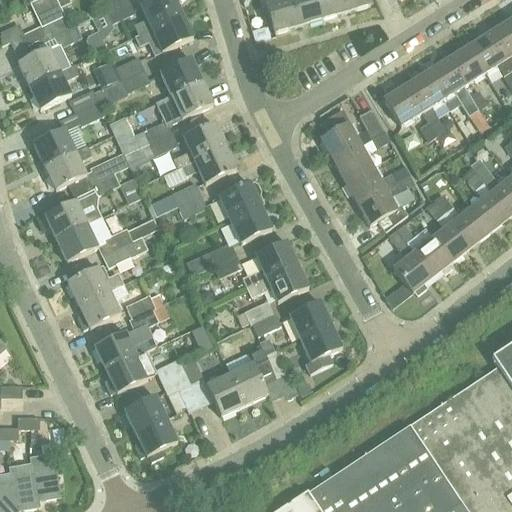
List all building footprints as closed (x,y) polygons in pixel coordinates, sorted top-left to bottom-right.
[(60,11),(55,0),(26,0),(30,8),(31,7),(42,30),(47,42),(70,31),(60,11)] [(55,0),(60,11),(70,6),(66,0),(55,0)] [(98,0),(105,14),(129,4),(126,0),(98,0)] [(151,32),(182,18),(173,0),(159,0),(140,9),(147,23),(134,29),(138,39),(151,33),(151,32)] [(278,0),(279,2),(266,6),(275,37),(299,29),(289,0),(278,0)] [(315,0),(289,0),(299,29),(323,22),(315,0)] [(346,15),(341,0),(315,0),(323,22),(346,15)] [(341,0),(346,15),(370,8),(368,0),(341,0)] [(129,4),(105,14),(112,28),(135,17),(129,4)] [(193,41),(182,18),(151,32),(151,33),(162,56),(193,41)] [(511,26),(511,24),(490,37),(511,72),(511,26)] [(70,31),(47,42),(37,46),(41,56),(19,67),(30,91),(61,76),(70,72),(69,71),(60,52),(81,42),(75,28),(70,31)] [(22,40),(18,31),(1,39),(1,50),(22,40)] [(511,72),(490,37),(469,50),(485,77),(497,69),(503,80),(511,74),(511,72)] [(485,77),(469,50),(448,64),(465,90),(485,77)] [(122,84),(145,73),(138,60),(115,71),(122,84)] [(172,100),(202,86),(191,62),(160,76),(171,99),(172,100)] [(448,64),(427,77),(444,103),(443,103),(450,114),(461,107),(469,119),(479,113),(470,99),(464,91),(465,90),(448,64)] [(61,76),(30,91),(41,114),(72,100),(65,86),(80,79),(75,69),(69,71),(70,72),(61,76)] [(145,73),(122,84),(128,97),(151,86),(145,73)] [(427,77),(406,90),(438,140),(446,135),(431,111),(443,103),(444,103),(427,77)] [(172,100),(171,99),(155,107),(160,118),(177,110),(183,122),(213,108),(202,86),(172,100)] [(438,140),(406,90),(385,103),(393,116),(384,122),(395,139),(404,134),(402,130),(413,122),(428,146),(438,140)] [(479,94),(470,99),(479,113),(487,109),(479,94)] [(76,118),(98,107),(92,95),(69,106),(76,118)] [(98,107),(76,118),(63,124),(68,134),(80,128),(82,130),(104,119),(98,107)] [(333,164),(385,135),(372,112),(359,120),(366,133),(355,139),(348,127),(321,143),(333,164)] [(148,148),(172,136),(166,124),(142,136),(148,148)] [(194,164),(225,149),(214,127),(183,141),(190,155),(173,163),(178,174),(182,172),(195,166),(194,164)] [(45,169),(76,155),(65,132),(34,147),(45,169)] [(390,144),(385,135),(333,164),(345,186),(373,170),(365,157),(390,144)] [(172,136),(148,148),(154,160),(178,148),(172,136)] [(195,166),(182,172),(186,180),(199,175),(205,187),(236,173),(225,149),(194,164),(195,166)] [(76,155),(45,169),(57,194),(88,179),(81,165),(91,160),(87,150),(77,156),(76,155)] [(104,181),(116,175),(128,170),(122,157),(98,168),(104,181)] [(481,168),(474,174),(483,187),(491,181),(481,168)] [(373,170),(345,186),(357,208),(409,178),(405,169),(380,183),(373,170)] [(474,174),(466,180),(476,193),(483,187),(474,174)] [(116,175),(104,181),(93,186),(99,199),(122,188),(116,175)] [(414,188),(409,178),(357,208),(369,229),(377,225),(385,236),(408,218),(401,210),(397,213),(390,201),(401,196),(401,195),(414,188)] [(491,181),(483,187),(491,196),(510,221),(511,219),(511,183),(510,181),(499,190),(491,181)] [(230,224),(260,209),(256,200),(260,198),(260,195),(257,188),(254,186),(250,187),(249,186),(218,201),(230,224)] [(177,210),(201,199),(195,187),(172,199),(177,210)] [(483,202),(471,211),(490,236),(510,221),(491,196),(483,187),(476,193),(483,202)] [(435,205),(445,218),(454,210),(444,198),(435,205)] [(201,199),(177,210),(184,224),(208,212),(201,199)] [(56,242),(99,221),(95,212),(82,218),(75,204),(45,218),(56,242)] [(445,218),(435,205),(427,211),(437,224),(445,218)] [(260,209),(230,224),(241,247),(272,233),(260,209)] [(471,211),(452,227),(471,251),(490,236),(471,211)] [(99,221),(56,242),(67,265),(99,250),(103,258),(132,244),(126,232),(109,241),(99,221)] [(452,227),(432,242),(451,266),(471,251),(452,227)] [(404,229),(396,235),(406,247),(413,241),(404,229)] [(396,235),(388,241),(398,253),(406,247),(396,235)] [(132,244),(103,258),(102,258),(108,271),(146,253),(141,241),(132,245),(132,244)] [(413,257),(432,281),(441,274),(444,278),(453,271),(450,267),(451,266),(432,242),(413,257)] [(247,291),(297,268),(287,245),(256,260),(262,274),(243,283),(247,291)] [(213,269),(236,258),(230,246),(207,258),(213,269)] [(405,263),(393,272),(412,297),(414,295),(417,299),(427,292),(424,288),(432,281),(413,257),(406,247),(398,253),(405,263)] [(242,270),(236,258),(213,269),(219,282),(242,270)] [(309,292),(297,268),(247,291),(252,302),(271,293),(278,307),(309,292)] [(109,294),(110,295),(123,289),(118,278),(108,282),(102,269),(99,271),(67,285),(78,308),(109,294)] [(109,294),(78,308),(89,332),(120,317),(110,295),(109,294)] [(131,323),(152,313),(155,312),(149,299),(125,310),(131,323)] [(300,343),(331,328),(327,319),(330,317),(332,314),(328,307),(324,305),(321,307),(320,305),(289,320),(300,343)] [(250,329),(253,328),(273,318),(267,306),(237,320),(243,331),(250,328),(250,329)] [(152,313),(131,323),(129,324),(135,336),(158,326),(152,313)] [(273,318),(253,328),(259,341),(282,330),(276,317),(273,318)] [(331,328),(300,343),(311,367),(307,369),(311,378),(333,368),(329,359),(343,352),(331,328)] [(137,360),(146,355),(157,350),(153,341),(133,350),(126,336),(94,351),(105,373),(137,358),(137,360)] [(511,511),(511,348),(492,361),(498,370),(308,497),(307,495),(281,511),(511,511)] [(277,353),(265,359),(273,377),(276,384),(289,378),(277,353)] [(253,367),(230,378),(245,409),(268,397),(261,383),(273,377),(265,359),(263,354),(249,361),(253,367)] [(156,376),(155,374),(146,355),(137,360),(137,358),(105,373),(116,397),(148,382),(147,380),(156,376)] [(155,374),(156,376),(161,386),(184,375),(178,363),(155,374)] [(184,375),(161,386),(167,399),(178,394),(190,388),(184,375)] [(245,409),(230,378),(207,389),(203,382),(191,388),(202,411),(214,405),(221,420),(245,409)] [(191,388),(190,388),(178,394),(189,417),(202,411),(191,388)] [(1,391),(1,401),(1,402),(23,402),(23,391),(1,391)] [(135,437),(167,422),(155,398),(124,414),(135,437)] [(18,432),(18,433),(39,433),(39,422),(18,421),(18,432)] [(178,445),(167,422),(135,437),(147,461),(178,445)] [(18,433),(18,432),(0,431),(0,443),(18,444),(18,433)] [(38,505),(39,505),(60,502),(53,458),(30,462),(31,468),(32,468),(38,505)] [(32,468),(31,468),(10,472),(11,478),(16,511),(36,511),(40,511),(39,505),(38,505),(32,468)] [(16,511),(11,478),(0,479),(0,511),(16,511)]
